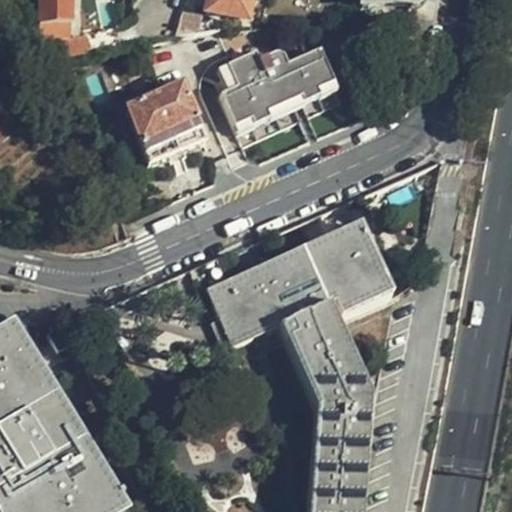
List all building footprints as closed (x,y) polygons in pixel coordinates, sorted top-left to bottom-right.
[(43,62),(52,60),(116,49),(114,33),(82,36),(65,35),(65,25),(71,25),(71,0),(40,0),(40,23),(44,24),(43,62)] [(246,23),(251,0),(208,0),(205,13),(246,23)] [(362,0),(359,21),(382,20),(383,5),(412,8),(413,8),(416,8),(418,7),(419,5),(420,3),(419,0),(362,0)] [(194,36),(178,38),(183,63),(185,68),(200,65),(194,36)] [(178,38),(175,39),(139,45),(142,70),(183,63),(178,38)] [(216,110),(233,147),(286,124),(335,103),(317,63),(285,78),(277,65),(256,74),(252,67),(213,85),(222,107),(216,110)] [(205,147),(183,92),(126,112),(148,170),(178,158),(205,147)] [(329,322),(391,292),(360,226),(208,297),(235,354),(282,332),(320,411),(315,511),(355,511),(362,389),(329,322)] [(0,511),(124,511),(15,327),(0,335),(0,511)]
